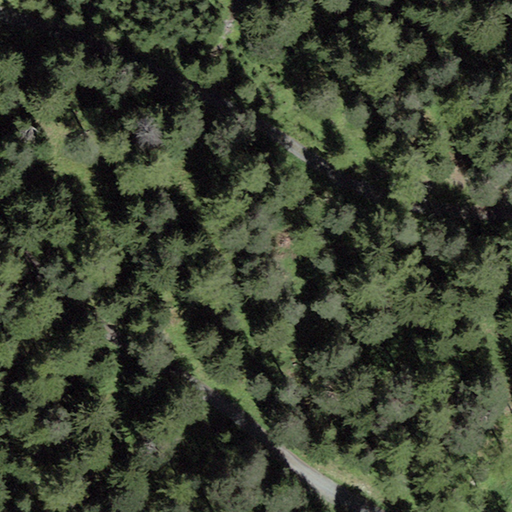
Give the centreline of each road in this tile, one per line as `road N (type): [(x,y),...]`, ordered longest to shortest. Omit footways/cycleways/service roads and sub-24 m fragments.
road 1 (track): [(511,464),(157,300),(86,243),(39,137),(0,104)]
road 2 (track): [(55,0),(125,56),(267,103),(511,151)]
